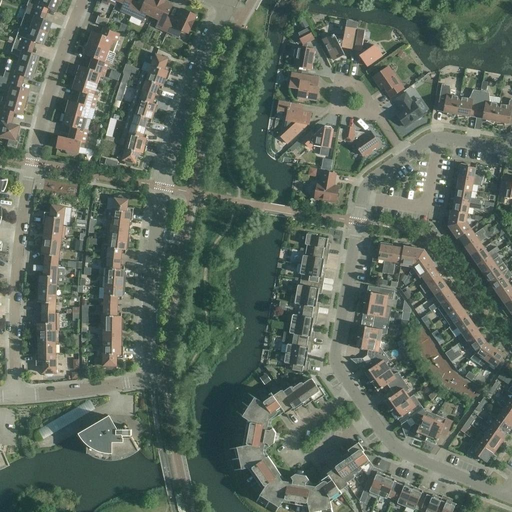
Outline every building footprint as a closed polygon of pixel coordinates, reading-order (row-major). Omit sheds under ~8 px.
[(29,0),(27,7),(41,13),(44,7),(55,11),(57,6),(59,7),(61,1),(58,0),(29,0)] [(132,16),(138,4),(132,1),(132,0),(118,0),(118,1),(124,4),(121,11),(132,16)] [(153,18),(161,0),(146,0),(144,7),(138,4),(132,16),(143,22),(147,15),(153,18)] [(168,33),(173,20),(167,18),(173,6),(169,4),(170,3),(162,0),(161,0),(153,18),(159,21),(156,28),(168,33)] [(20,25),(48,35),(50,29),(49,28),(51,23),(39,18),(41,13),(27,7),(20,25)] [(173,20),(168,33),(179,38),(182,31),(189,34),(197,16),(185,10),(179,23),(173,20)] [(109,20),(99,16),(96,23),(106,27),(109,20)] [(14,42),(29,47),(31,41),(42,45),(44,40),(46,40),(48,35),(20,25),(18,30),(14,42)] [(314,40),(314,39),(309,28),(297,34),(303,45),(303,48),(299,47),(299,49),(297,49),(295,50),(294,57),(295,58),(297,59),(295,67),(311,70),(315,50),(307,49),(308,43),(314,40)] [(344,47),(351,48),(351,49),(352,49),(355,30),(346,28),(345,37),(337,36),(335,37),(334,35),(324,40),(334,61),(343,56),(342,56),(339,50),(341,49),(343,48),(344,48),(344,47)] [(88,43),(109,51),(113,53),(120,35),(104,29),(101,35),(93,32),(88,43)] [(363,42),(364,38),(365,31),(359,30),(355,50),(361,51),(363,54),(360,56),(368,67),(383,56),(375,46),(372,48),(369,42),(368,41),(367,43),(363,42)] [(17,62),(37,69),(38,63),(37,62),(39,57),(27,53),(29,47),(14,42),(10,54),(18,58),(17,62)] [(109,51),(88,43),(84,55),(93,58),(91,64),(107,69),(109,63),(105,62),(109,51)] [(400,51),(398,56),(403,59),(406,54),(400,51)] [(149,73),(168,80),(172,69),(166,67),(169,59),(156,55),(149,73)] [(3,77),(18,82),(20,76),(31,79),(33,74),(35,74),(37,69),(17,62),(15,67),(6,66),(3,77)] [(107,69),(91,64),(89,69),(80,66),(76,78),(98,85),(100,78),(104,78),(107,69)] [(387,92),(391,98),(404,89),(389,67),(373,78),(381,89),(385,87),(388,91),(387,92)] [(168,80),(149,73),(143,71),(137,88),(156,94),(158,89),(162,90),(164,85),(166,84),(167,80),(168,80)] [(308,83),(309,77),(292,74),(290,88),(300,89),(298,98),(317,101),(319,88),(309,86),(310,83),(308,83)] [(3,96),(26,103),(28,97),(26,96),(28,91),(16,88),(18,82),(3,77),(0,76),(0,89),(4,91),(3,96)] [(98,85),(76,78),(73,89),(82,92),(80,98),(96,103),(99,94),(96,91),(98,85)] [(457,117),(460,98),(451,96),(450,86),(442,85),(437,111),(444,113),(448,114),(447,116),(448,115),(455,118),(455,117),(457,117)] [(131,105),(156,113),(157,109),(156,107),(158,101),(154,100),(156,94),(137,88),(131,105)] [(460,98),(457,117),(458,117),(458,119),(466,118),(466,119),(467,119),(466,117),(470,117),(477,118),(481,92),(474,90),(469,99),(460,98)] [(481,92),(477,118),(483,120),(487,121),(486,123),(487,122),(494,125),(494,124),(496,124),(499,105),(490,103),(489,93),(481,92)] [(422,118),(422,116),(423,115),(414,102),(413,104),(406,94),(396,101),(403,110),(397,115),(406,127),(416,120),(418,121),(420,121),(421,120),(422,118)] [(0,114),(8,117),(10,111),(21,114),(23,108),(25,109),(26,103),(3,96),(0,105),(0,114)] [(96,103),(80,98),(78,104),(69,101),(66,113),(88,119),(91,108),(95,109),(96,103)] [(499,105),(496,124),(497,124),(497,126),(505,125),(505,126),(506,126),(505,124),(509,124),(511,124),(511,99),(510,101),(509,106),(499,105)] [(291,104),(279,102),(278,111),(288,113),(286,121),(287,121),(285,134),(281,137),(287,144),(308,125),(310,126),(312,113),(290,109),(291,104)] [(126,123),(146,128),(147,122),(151,124),(153,118),(155,117),(156,113),(131,105),(126,123)] [(88,119),(66,113),(63,124),(72,127),(70,133),(98,140),(87,137),(89,131),(84,130),(88,119)] [(8,117),(0,114),(0,137),(8,140),(8,144),(16,146),(18,136),(16,135),(19,126),(7,123),(8,117)] [(360,117),(355,120),(361,130),(366,127),(360,117)] [(146,128),(126,123),(121,140),(122,140),(147,147),(146,146),(148,142),(146,141),(148,135),(144,134),(146,128)] [(314,145),(321,146),(320,155),(328,157),(330,148),(333,130),(332,128),(323,126),(316,136),(312,132),(302,140),(309,148),(313,144),(314,145)] [(346,127),(344,141),(352,143),(353,142),(354,143),(364,157),(366,155),(368,155),(371,153),(371,151),(380,145),(371,132),(365,136),(364,134),(360,133),(360,132),(355,131),(355,129),(346,127)] [(98,140),(70,133),(68,139),(60,137),(57,148),(67,151),(67,152),(69,154),(75,156),(78,154),(78,153),(79,154),(80,148),(95,151),(98,140)] [(147,147),(122,140),(117,158),(123,160),(123,161),(125,161),(127,165),(131,166),(134,164),(136,164),(138,157),(144,158),(147,147)] [(459,178),(481,181),(482,177),(475,175),(476,169),(469,167),(469,165),(462,164),(459,166),(458,172),(460,172),(459,178)] [(315,199),(336,203),(339,187),(334,186),(336,174),(324,172),(322,184),(318,184),(315,199)] [(480,186),(481,181),(459,178),(457,189),(472,192),(473,185),(480,186)] [(511,198),(511,180),(502,178),(498,203),(504,204),(505,198),(511,198)] [(471,199),(472,192),(457,189),(455,200),(481,205),(493,207),(494,203),(484,202),(484,201),(477,200),(471,199)] [(108,217),(132,221),(134,209),(127,208),(128,200),(127,200),(124,197),(120,196),(117,199),(115,199),(113,211),(106,210),(105,217),(108,217)] [(469,208),(476,209),(480,210),(481,205),(455,200),(453,211),(453,212),(468,215),(469,208)] [(43,224),(66,227),(63,226),(65,207),(52,206),(51,213),(45,213),(43,224)] [(459,237),(471,229),(467,222),(468,215),(453,212),(453,211),(451,211),(448,226),(457,239),(459,238),(459,237)] [(132,221),(108,217),(106,229),(109,229),(129,232),(129,226),(131,225),(132,221)] [(66,227),(43,224),(43,225),(44,225),(44,229),(45,230),(44,236),(64,238),(66,227)] [(483,229),(485,233),(490,230),(489,230),(492,228),(490,224),(489,225),(488,224),(482,228),(483,229)] [(129,232),(109,229),(107,240),(129,243),(129,239),(128,237),(129,232)] [(459,237),(459,238),(465,247),(485,233),(483,229),(475,235),(471,229),(459,237)] [(480,242),(486,238),(487,237),(488,237),(492,234),(490,230),(485,233),(465,247),(472,257),(484,248),(480,242)] [(306,251),(329,255),(330,247),(327,246),(328,239),(317,237),(318,235),(308,233),(306,245),(307,245),(306,251)] [(64,239),(64,238),(44,236),(43,241),(42,243),(41,247),(60,249),(62,238),(64,239)] [(128,247),(129,243),(107,240),(107,241),(110,241),(108,259),(121,260),(122,254),(126,255),(127,249),(128,247)] [(388,274),(393,247),(388,246),(388,244),(381,243),(379,245),(378,252),(380,253),(379,260),(385,261),(383,273),(388,274)] [(58,267),(60,249),(41,247),(41,251),(42,253),(41,259),(45,259),(45,266),(58,267)] [(404,249),(393,247),(388,274),(393,275),(395,263),(401,264),(402,264),(404,249)] [(402,264),(401,264),(401,266),(413,268),(409,273),(411,275),(416,272),(420,278),(422,277),(434,268),(435,268),(436,267),(425,250),(404,247),(404,249),(402,264)] [(488,254),(484,248),(472,257),(478,266),(496,254),(500,251),(497,247),(494,250),(488,254)] [(302,265),(323,269),(324,262),(327,263),(329,255),(306,251),(305,256),(304,256),(302,265)] [(485,276),(503,263),(499,257),(496,254),(478,266),(485,276)] [(106,277),(125,278),(126,274),(124,272),(125,266),(120,266),(121,260),(108,259),(103,258),(102,267),(107,268),(106,277)] [(503,263),(485,276),(492,285),(510,273),(507,269),(503,263)] [(301,280),(323,284),(325,276),(322,276),(323,269),(302,265),(302,266),(297,265),(296,273),(301,273),(301,275),(302,275),(301,280)] [(58,267),(45,266),(44,272),(40,272),(40,278),(38,279),(38,284),(57,285),(58,267)] [(422,277),(426,282),(420,286),(423,290),(441,277),(435,268),(434,268),(422,277)] [(511,276),(511,275),(510,273),(492,285),(498,295),(511,286),(507,280),(511,276)] [(106,288),(125,289),(123,289),(124,278),(125,278),(106,277),(106,288)] [(431,290),(435,296),(448,287),(441,277),(423,290),(425,294),(431,290)] [(297,295),(318,298),(319,292),(322,292),(323,284),(301,280),(300,286),(299,285),(297,295)] [(37,295),(56,296),(57,285),(38,284),(39,284),(39,295),(37,295)] [(511,287),(511,286),(498,295),(505,304),(511,299),(511,287)] [(439,301),(433,305),(429,308),(432,312),(438,308),(454,296),(448,287),(435,296),(439,301)] [(125,289),(106,288),(104,306),(118,307),(118,301),(122,301),(123,295),(124,294),(125,289)] [(367,292),(365,303),(387,307),(388,301),(393,300),(395,291),(383,289),(381,295),(373,293),(367,292)] [(408,300),(413,296),(409,289),(403,293),(408,300)] [(56,296),(37,295),(37,299),(39,301),(38,307),(42,307),(42,313),(55,314),(56,296)] [(296,310),(318,314),(320,306),(317,305),(318,298),(297,295),(296,304),(297,304),(296,310)] [(444,317),(461,306),(454,296),(438,308),(444,317)] [(376,323),(389,325),(390,315),(392,308),(387,307),(365,303),(363,315),(369,316),(369,315),(378,317),(376,323)] [(101,324),(123,324),(123,320),(122,318),(122,313),(118,313),(118,307),(104,306),(104,312),(102,312),(101,324)] [(461,306),(444,317),(451,327),(468,315),(461,306)] [(292,324),(313,328),(314,321),(317,322),(318,314),(296,310),(295,315),(294,315),(292,324)] [(58,331),(59,331),(59,314),(55,314),(42,313),(42,320),(38,320),(38,326),(37,327),(37,332),(58,331)] [(457,328),(462,334),(474,325),(468,315),(451,327),(449,328),(452,332),(457,328)] [(428,328),(432,325),(426,316),(421,319),(428,328)] [(387,334),(389,325),(376,323),(375,329),(367,327),(361,326),(359,337),(381,341),(382,335),(387,334)] [(104,336),(121,336),(122,330),(123,329),(123,324),(101,324),(104,324),(104,336)] [(283,338),(313,343),(314,335),(311,335),(313,328),(292,324),(291,333),(284,331),(283,338)] [(474,325),(462,334),(458,336),(462,342),(457,345),(459,349),(462,347),(481,334),(474,325)] [(58,331),(37,332),(37,336),(38,337),(38,343),(59,343),(58,331)] [(481,334),(462,347),(465,351),(471,347),(476,354),(487,343),(481,334)] [(435,338),(438,343),(443,340),(440,335),(439,335),(435,338)] [(101,347),(124,347),(123,347),(123,343),(121,341),(121,336),(104,336),(104,347),(101,347)] [(380,348),(381,341),(359,337),(357,349),(363,350),(372,351),(371,355),(374,360),(384,352),(381,348),(380,348)] [(287,354),(307,357),(309,351),(312,351),(313,343),(283,338),(282,344),(288,345),(287,354)] [(36,354),(56,354),(56,343),(59,343),(38,343),(38,349),(37,350),(37,354),(36,354)] [(482,367),(495,349),(487,343),(476,354),(470,359),(478,364),(482,367)] [(124,347),(101,347),(101,359),(104,359),(103,366),(105,366),(108,369),(112,370),(115,367),(117,367),(117,359),(124,359),(124,347)] [(448,357),(454,353),(452,349),(445,353),(448,357)] [(495,349),(482,367),(486,369),(490,364),(499,370),(505,363),(502,360),(505,356),(495,349)] [(458,350),(454,353),(448,357),(451,362),(461,355),(458,350)] [(76,367),(75,352),(57,352),(58,367),(76,367)] [(390,360),(384,352),(374,360),(377,365),(370,370),(370,369),(365,373),(371,382),(390,370),(386,364),(390,360)] [(56,354),(36,354),(36,366),(43,366),(43,374),(45,374),(48,377),(52,377),(55,374),(56,374),(56,354)] [(307,357),(287,354),(285,363),(286,363),(285,369),(308,373),(309,365),(306,364),(307,357)] [(95,366),(81,367),(82,380),(96,380),(95,366)] [(394,375),(390,370),(371,382),(378,392),(383,388),(390,383),(394,388),(404,381),(398,373),(394,375)] [(466,377),(471,381),(474,376),(469,372),(466,377)] [(270,382),(265,375),(260,378),(265,385),(270,382)] [(302,383),(315,403),(326,395),(320,387),(318,388),(312,379),(303,385),(302,383)] [(409,389),(404,381),(394,388),(397,393),(390,398),(385,401),(391,411),(410,398),(406,393),(409,389)] [(315,403),(302,383),(294,389),(292,387),(305,406),(313,401),(315,403)] [(305,406),(292,387),(284,392),(283,391),(282,391),(296,410),(304,405),(305,407),(305,406)] [(296,410),(282,391),(274,396),(285,412),(284,412),(286,414),(286,413),(286,414),(294,409),(295,410),(296,410)] [(286,414),(286,413),(286,414),(284,412),(285,412),(274,396),(272,393),(260,401),(249,394),(237,413),(248,420),(243,446),(231,449),(235,471),(248,468),(264,490),(257,501),(273,511),(276,511),(282,502),(309,507),(310,511),(332,511),(331,502),(342,494),(340,490),(339,490),(329,475),(328,475),(327,474),(328,476),(319,482),(321,484),(316,488),(306,486),(307,482),(309,480),(306,476),(296,474),(285,482),(282,482),(279,477),(282,475),(268,457),(266,458),(263,453),(263,451),(274,443),(276,433),(273,429),(270,431),(267,430),(269,420),(274,416),(275,419),(284,412),(286,414)] [(410,412),(414,417),(424,409),(418,401),(414,395),(410,398),(391,411),(398,420),(403,417),(403,416),(410,412)] [(511,400),(508,405),(501,400),(498,404),(505,409),(511,413),(511,400)] [(457,411),(462,407),(459,402),(453,406),(457,411)] [(299,408),(295,410),(300,418),(304,416),(299,408)] [(428,416),(424,409),(414,417),(417,421),(421,423),(418,431),(417,431),(415,437),(426,441),(434,420),(428,418),(428,416)] [(511,413),(505,409),(498,418),(511,427),(511,413)] [(436,416),(434,420),(426,441),(436,445),(439,440),(438,439),(442,431),(447,434),(452,422),(436,416)] [(137,453),(139,451),(140,450),(128,430),(123,430),(123,428),(122,426),(120,424),(118,423),(116,423),(113,423),(110,418),(111,418),(110,417),(78,436),(80,439),(81,442),(82,443),(84,445),(86,447),(87,448),(88,454),(89,454),(91,455),(94,456),(95,457),(96,458),(99,459),(102,459),(105,460),(108,460),(111,460),(112,460),(115,460),(116,460),(118,460),(121,459),(124,459),(125,458),(128,457),(130,456),(132,456),(134,454),(137,453)] [(511,427),(498,418),(495,422),(489,418),(486,422),(492,426),(506,436),(511,427)] [(492,426),(486,435),(500,445),(506,436),(492,426)] [(486,435),(480,444),(493,454),(500,445),(486,435)] [(493,454),(480,444),(476,441),(467,453),(477,461),(479,457),(487,463),(493,454)] [(350,452),(362,469),(369,479),(373,467),(359,446),(352,451),(350,449),(348,450),(349,452),(350,452)] [(343,460),(355,477),(354,475),(362,469),(350,452),(349,452),(348,450),(349,452),(341,458),(342,460),(343,460)] [(336,468),(348,485),(347,483),(355,477),(343,460),(342,460),(341,458),(342,460),(334,466),(335,468),(336,468)] [(340,490),(348,485),(336,468),(335,468),(334,466),(335,468),(327,474),(328,475),(329,475),(339,490),(340,490)] [(378,495),(386,476),(380,473),(381,470),(373,467),(369,479),(365,488),(370,490),(370,492),(378,495)] [(386,476),(378,495),(387,499),(388,497),(393,500),(401,479),(394,476),(393,478),(386,476)] [(401,479),(393,500),(398,502),(397,503),(406,507),(414,487),(408,484),(409,482),(401,479)] [(414,487),(406,507),(415,510),(416,509),(421,511),(429,490),(422,487),(421,490),(414,487)] [(429,490),(421,511),(423,511),(436,511),(443,496),(442,498),(435,496),(437,493),(429,490)] [(443,496),(436,511),(452,511),(456,504),(449,502),(451,499),(443,496)]
